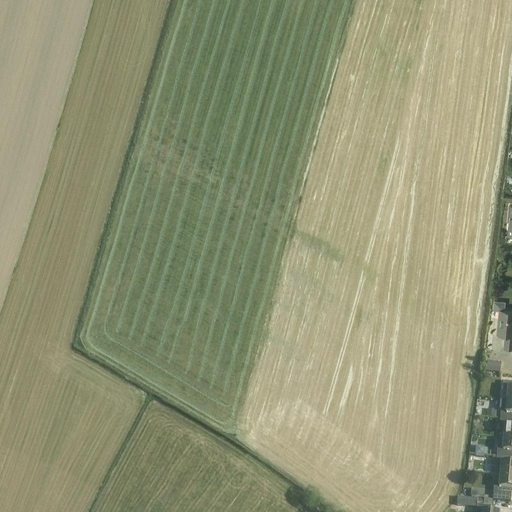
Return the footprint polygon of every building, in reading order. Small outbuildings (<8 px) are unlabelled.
[(511,311),(505,311),(505,302),(494,301),(493,311),(499,311),(497,335),(505,336),(504,349),(511,349),(511,311)] [(500,374),(501,363),(487,363),(486,373),(500,374)] [(508,394),(507,402),(511,402),(511,382),(503,382),(502,394),(508,394)] [(511,402),(507,402),(501,401),(499,420),(505,420),(506,414),(511,414),(511,402)] [(503,439),(511,439),(511,421),(505,420),(499,420),(498,431),(504,431),(503,439)] [(511,439),(503,439),(502,446),(497,446),(496,457),(511,458),(511,439)] [(500,469),(500,476),(511,477),(511,458),(496,457),(495,468),(500,469)] [(511,477),(500,476),(499,483),(494,483),(493,495),(511,496),(511,490),(511,477)] [(471,496),(484,498),(485,490),(472,488),(471,496)]
